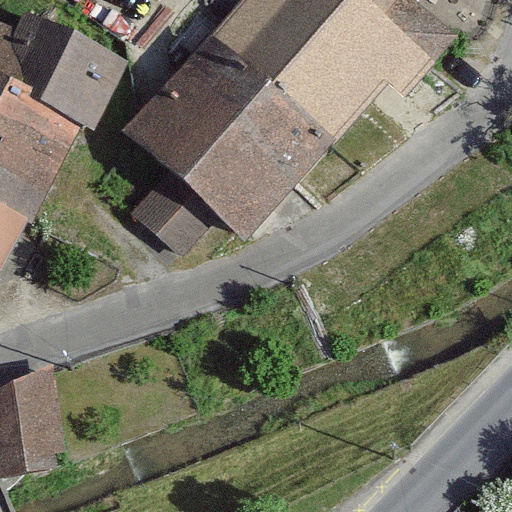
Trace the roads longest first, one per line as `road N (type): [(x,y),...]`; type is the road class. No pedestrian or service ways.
road 1 (residential): [(0,359),(296,245),(465,127),(511,51)]
road 2 (tertiary): [(511,401),(404,511)]
